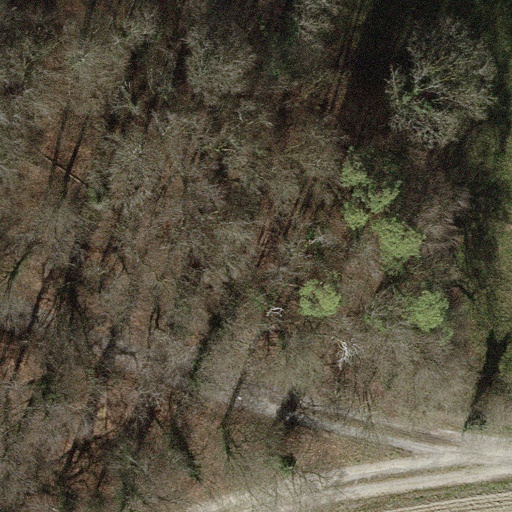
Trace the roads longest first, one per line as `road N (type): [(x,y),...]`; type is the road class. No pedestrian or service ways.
road 1 (track): [(505,458),(105,332),(0,264)]
road 2 (track): [(505,458),(235,511)]
